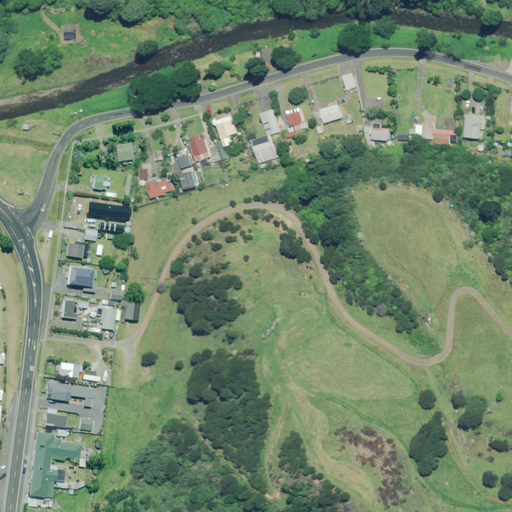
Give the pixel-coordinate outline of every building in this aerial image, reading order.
[(77,27),(66,27),(66,39),(77,39),(77,27)] [(359,87),(355,73),(345,76),(349,90),(359,87)] [(345,118),(341,104),(322,109),(326,123),(345,118)] [(273,134),(281,132),(275,110),(263,113),(269,136),(254,140),(261,163),(278,158),(280,157),(274,135),(273,134)] [(305,121),(303,110),(289,114),(293,126),(299,125),(300,130),(309,128),(307,121),(305,121)] [(240,133),(233,112),(216,118),(218,125),(220,124),(228,147),(235,144),(232,135),(240,133)] [(485,116),(469,115),(467,137),(483,138),(483,129),(484,129),(485,116)] [(434,140),(435,122),(426,122),(426,125),(417,124),(417,128),(413,128),(412,134),(425,135),(425,139),(434,140)] [(385,128),(386,123),(377,123),(377,127),(368,127),(367,147),(375,147),(375,140),(392,140),(393,129),(385,128)] [(453,142),(458,142),(459,130),(436,129),(435,143),(453,144),(453,142)] [(212,162),(211,158),(214,157),(208,133),(193,138),(200,161),(203,160),(204,164),(212,162)] [(217,143),(218,145),(213,146),(217,158),(214,159),(215,163),(224,160),(228,159),(230,158),(229,154),(234,153),(232,146),(225,149),(222,141),(217,143)] [(135,151),(134,142),(114,145),(116,161),(132,159),(131,152),(135,151)] [(192,154),(182,157),(185,168),(195,165),(192,154)] [(183,173),(180,163),(173,164),(176,175),(183,173)] [(150,179),(151,168),(142,167),(142,179),(150,179)] [(200,186),(196,171),(184,175),(188,189),(200,186)] [(109,176),(95,176),(94,189),(109,189),(109,176)] [(161,182),(160,177),(149,180),(153,198),(168,194),(167,193),(176,190),(173,179),(161,182)] [(125,212),(109,209),(107,220),(123,222),(124,218),(131,219),(132,211),(125,210),(125,212)] [(97,231),(86,229),(84,239),(95,241),(97,231)] [(82,258),(82,257),(87,257),(89,246),(84,245),(68,243),(66,256),(82,258)] [(93,270),(70,267),(67,284),(83,286),(82,291),(95,293),(96,281),(91,280),(93,270)] [(123,292),(112,291),(112,299),(122,300),(123,292)] [(72,301),(63,300),(61,317),(74,319),(75,307),(71,306),(72,301)] [(140,305),(126,303),(124,319),(139,321),(140,305)] [(115,310),(98,308),(98,314),(103,314),(101,328),(113,330),(115,310)] [(60,371),(59,375),(77,378),(78,372),(81,373),(82,366),(59,362),(58,371),(60,371)] [(80,379),(85,380),(100,381),(101,377),(96,376),(97,368),(86,367),(85,374),(81,373),(80,379)] [(70,396),(71,386),(48,383),(47,393),(50,394),(49,399),(69,402),(70,396)] [(71,386),(70,396),(85,398),(84,406),(92,407),(93,395),(94,389),(71,386)] [(57,410),(48,409),(46,425),(66,428),(67,417),(56,416),(57,410)] [(93,420),(82,419),(80,429),(92,431),(93,420)] [(80,458),(81,451),(81,444),(64,442),(64,440),(53,439),(54,434),(38,432),(30,496),(52,498),(54,481),(65,483),(67,471),(57,469),(58,466),(51,465),(51,459),(64,461),(65,457),(74,458),(73,463),(79,464),(80,458)] [(58,488),(69,489),(69,494),(73,494),(73,489),(76,489),(76,484),(58,483),(58,488)]
